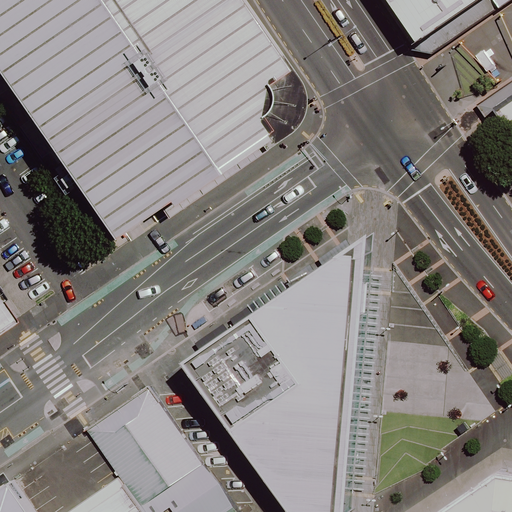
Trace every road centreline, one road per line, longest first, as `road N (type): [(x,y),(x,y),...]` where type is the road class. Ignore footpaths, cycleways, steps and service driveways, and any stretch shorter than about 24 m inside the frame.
road 1 (tertiary): [(400,124),(0,412)]
road 2 (secondary): [(400,124),(511,272)]
road 3 (secondary): [(317,0),(400,124)]
